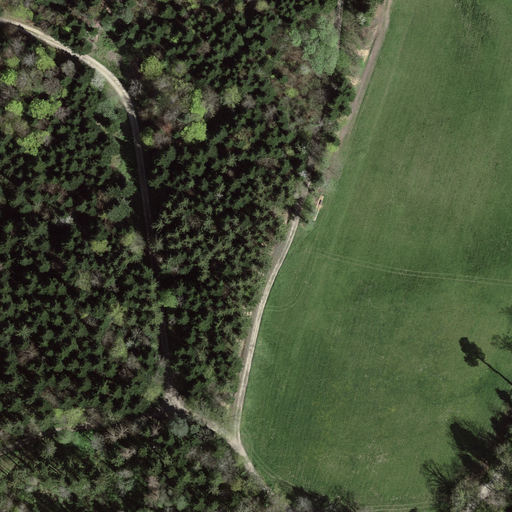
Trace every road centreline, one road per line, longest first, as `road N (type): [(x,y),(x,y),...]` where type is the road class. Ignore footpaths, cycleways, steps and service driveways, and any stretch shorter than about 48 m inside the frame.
road 1 (track): [(0,24),(59,43),(110,76),(132,113),(172,412)]
road 2 (track): [(341,0),(300,208),(266,290),(231,438)]
road 3 (track): [(289,511),(248,477),(231,438),(172,412),(66,427),(0,452)]
